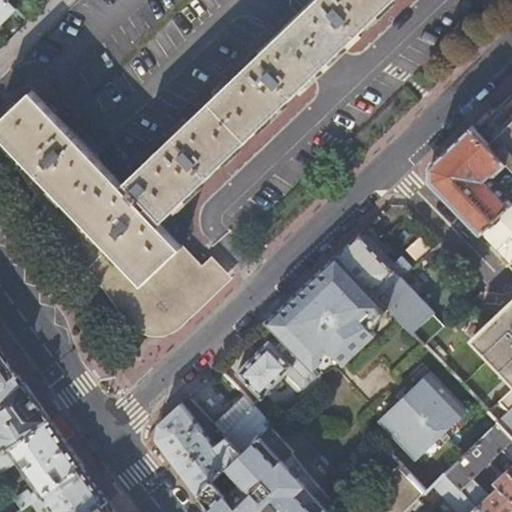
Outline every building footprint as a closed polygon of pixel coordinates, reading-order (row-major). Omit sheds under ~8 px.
[(0,0),(0,21),(14,7),(7,0),(0,0)] [(135,189),(136,190),(171,226),(171,227),(303,100),(305,102),(365,45),(362,42),(405,0),(332,0),(329,3),(326,1),(265,60),(267,63),(135,189)] [(511,92),(475,127),(508,161),(511,165),(511,92)] [(165,232),(147,213),(130,195),(39,101),(0,137),(0,138),(56,197),(108,250),(145,289),(184,251),(165,232)] [(475,127),(472,124),(431,163),(430,178),(507,260),(509,262),(510,261),(511,259),(511,200),(491,179),(482,181),(481,182),(477,179),(479,176),(486,175),(491,172),(492,173),(495,172),(508,161),(475,127)] [(136,190),(130,195),(147,213),(165,232),(171,226),(136,190)] [(56,197),(51,202),(95,262),(140,324),(147,329),(150,331),(156,333),(160,334),(165,334),(170,333),(174,331),(178,329),(182,327),(230,281),(209,260),(200,267),(184,251),(145,289),(108,250),(56,197)] [(359,231),(337,252),(380,296),(401,276),(424,255),(414,244),(394,262),(395,263),(391,267),(359,231)] [(337,252),(265,321),(283,340),(296,354),(313,372),(386,302),(380,296),(337,252)] [(511,308),(473,344),(511,384),(511,385),(487,409),(498,421),(511,435),(511,259),(510,261),(509,262),(511,264),(511,308)] [(380,296),(386,302),(424,343),(445,323),(401,276),(380,296)] [(511,302),(511,301),(469,339),(473,344),(511,308),(511,302)] [(296,354),(283,340),(276,346),(269,339),(237,371),(261,396),(286,372),(304,391),(318,377),(313,372),(296,354)] [(0,385),(19,373),(0,346),(0,385)] [(384,415),(383,416),(378,421),(416,459),(439,437),(444,442),(450,436),(445,431),(468,409),(429,370),(426,374),(417,382),(414,385),(406,394),(402,397),(394,405),(391,408),(384,415)] [(417,382),(426,374),(422,370),(413,379),(417,382)] [(0,451),(51,418),(19,373),(0,385),(0,451)] [(402,390),(406,394),(414,385),(410,382),(402,390)] [(390,401),(394,405),(402,397),(398,393),(390,401)] [(214,423),(226,435),(241,451),(261,432),(269,424),(271,422),(245,394),(214,423)] [(215,445),(182,400),(159,423),(157,438),(198,493),(241,451),(226,435),(215,445)] [(379,412),(383,416),(384,415),(391,408),(388,404),(379,412)] [(21,507),(31,500),(84,465),(68,442),(51,418),(0,451),(0,470),(16,459),(31,480),(25,484),(27,488),(14,497),(21,507)] [(482,511),(511,511),(511,435),(498,421),(447,471),(482,511)] [(241,451),(198,493),(213,511),(322,511),(332,502),(311,480),(291,450),(293,448),(269,424),(261,432),(241,451)] [(404,511),(427,490),(400,462),(349,511),(404,511)] [(85,511),(86,511),(106,498),(103,492),(84,465),(31,500),(38,511),(85,511)] [(482,511),(447,471),(434,483),(459,511),(482,511)] [(116,511),(106,498),(86,511),(85,511),(116,511)]
